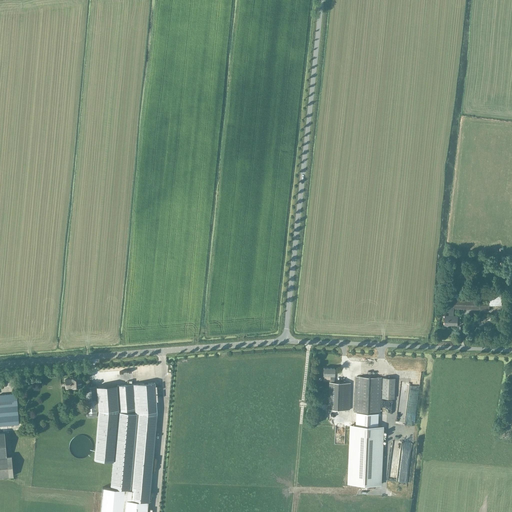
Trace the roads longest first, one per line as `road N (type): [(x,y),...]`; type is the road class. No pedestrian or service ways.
road 1 (unclassified): [(287,342),(321,0)]
road 2 (unclassified): [(0,365),(287,342)]
road 3 (unclassified): [(287,342),(511,351)]
road 4 (track): [(291,511),(308,343)]
